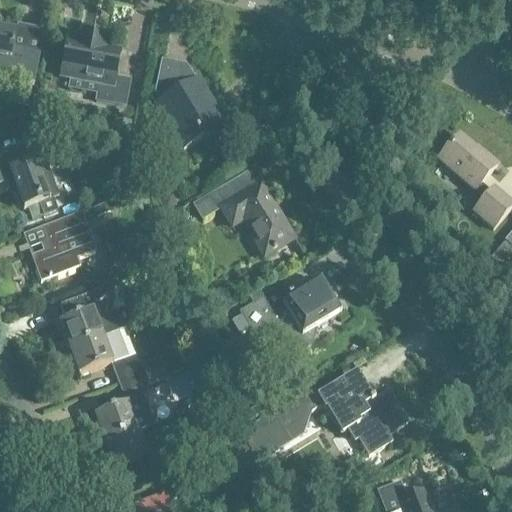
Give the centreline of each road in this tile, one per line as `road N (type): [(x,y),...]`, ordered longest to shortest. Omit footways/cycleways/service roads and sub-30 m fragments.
road 1 (residential): [(511,464),(320,156),(298,85),(306,12)]
road 2 (residential): [(58,511),(0,349)]
road 3 (unclassified): [(306,12),(457,74)]
